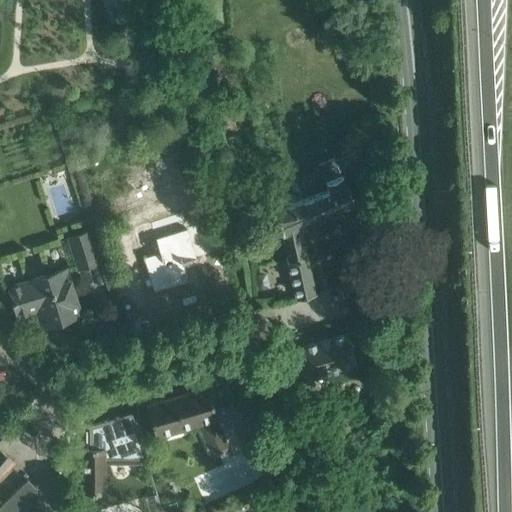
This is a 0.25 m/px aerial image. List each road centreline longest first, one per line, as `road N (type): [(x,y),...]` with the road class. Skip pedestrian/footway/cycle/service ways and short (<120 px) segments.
road 1 (tertiary): [(445,511),(396,0)]
road 2 (motorway): [(483,0),(505,511)]
road 3 (residential): [(52,399),(76,377),(239,327)]
